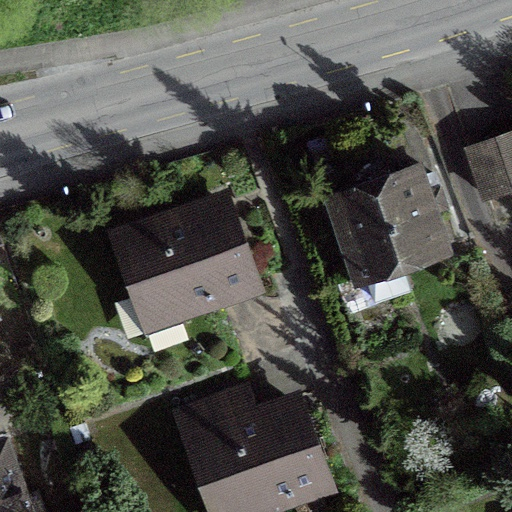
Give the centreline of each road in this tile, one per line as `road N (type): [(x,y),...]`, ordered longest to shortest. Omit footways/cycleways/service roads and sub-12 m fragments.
road 1 (tertiary): [(468,0),(0,134)]
road 2 (residential): [(390,511),(300,270)]
